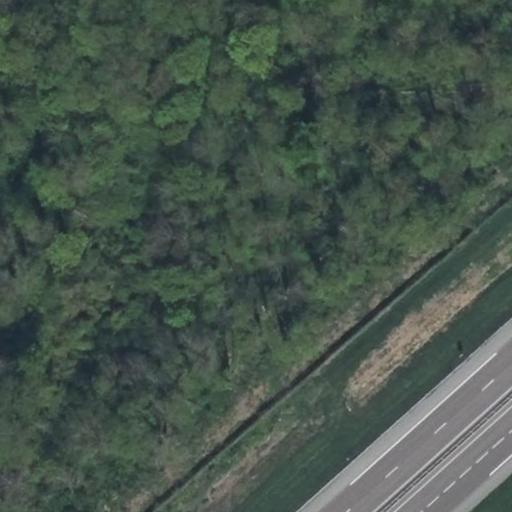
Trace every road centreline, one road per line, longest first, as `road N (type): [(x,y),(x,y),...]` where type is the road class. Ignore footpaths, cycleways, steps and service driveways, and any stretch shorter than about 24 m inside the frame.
road 1 (motorway): [(511,362),(346,511)]
road 2 (motorway): [(420,511),(511,429)]
